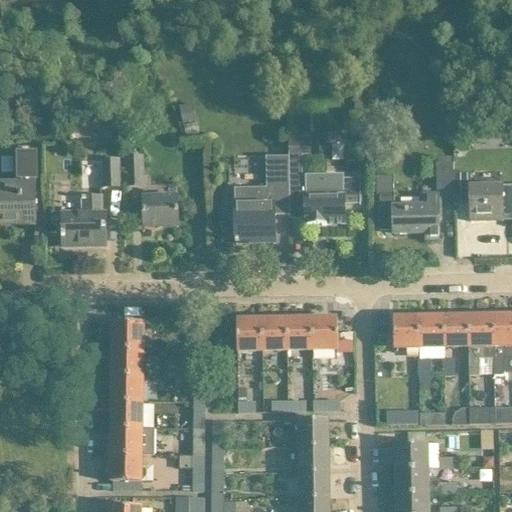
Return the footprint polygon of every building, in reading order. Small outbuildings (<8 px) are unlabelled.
[(193,105),(179,107),(183,124),(196,121),(193,105)] [(438,121),(437,131),(446,131),(446,121),(438,121)] [(310,138),(288,138),(289,158),(290,193),(291,216),(290,216),(290,220),(302,219),(306,219),(306,226),(307,226),(312,226),(322,226),(327,226),(327,225),(344,225),(344,205),(361,205),(361,185),(361,179),(344,179),(302,180),(302,164),(302,156),(305,156),(310,156),(310,138)] [(22,189),(0,189),(0,219),(35,219),(36,219),(35,183),(35,179),(36,179),(37,179),(37,152),(35,152),(35,147),(19,147),(19,153),(17,153),(18,179),(21,179),(21,183),(22,189)] [(127,187),(143,186),(143,157),(126,157),(127,187)] [(267,188),(234,189),(235,204),(235,206),(235,224),(236,244),(275,244),(274,216),(290,216),(291,216),(290,193),(289,158),(265,158),(267,188)] [(103,187),(119,187),(119,160),(103,160),(103,187)] [(437,165),(436,165),(437,190),(454,190),(453,174),(453,164),(451,164),(437,165)] [(471,174),(453,174),(454,190),(454,205),(470,205),(471,222),(503,221),(503,219),(511,218),(511,198),(503,198),(502,187),(471,188),(471,174)] [(393,177),(376,177),(377,196),(380,196),(380,199),(380,209),(380,231),(393,231),(394,234),(426,234),(426,241),(439,241),(439,221),(439,208),(438,194),(426,194),(426,209),(426,210),(394,210),(393,177)] [(178,227),(178,207),(177,197),(143,198),(144,224),(158,224),(158,227),(178,227)] [(102,216),(102,198),(83,199),(83,216),(63,217),(63,235),(62,235),(62,239),(63,239),(64,248),(106,247),(105,216),(102,216)] [(234,228),(223,229),(223,242),(235,242),(234,228)] [(34,229),(34,238),(43,238),(43,229),(34,229)] [(494,347),(494,316),(469,317),(470,348),(470,376),(480,376),(480,359),(494,359),(494,347)] [(511,316),(494,316),(494,347),(494,359),(495,376),(505,376),(504,359),(511,359),(511,316)] [(420,349),(445,348),(444,317),(419,318),(420,349)] [(445,348),(470,348),(469,317),(444,317),(445,348)] [(394,349),(414,349),(420,349),(419,318),(394,318),(394,349)] [(263,352),(288,351),(287,320),(263,321),(263,352)] [(288,351),(313,351),(312,320),(287,320),(288,351)] [(313,351),(338,350),(338,320),(312,320),(313,351)] [(238,352),(263,352),(263,321),(237,321),(238,352)] [(143,350),(144,343),(144,323),(113,323),(113,350),(143,350)] [(206,341),(206,324),(196,324),(195,341),(206,341)] [(143,377),(143,350),(113,350),(112,376),(143,377)] [(443,377),(455,377),(455,359),(443,359),(443,377)] [(195,360),(194,377),(205,377),(205,360),(195,360)] [(420,377),(430,377),(430,361),(419,361),(420,377)] [(143,403),(143,377),(112,376),(112,403),(143,403)] [(194,377),(194,404),(204,404),(205,377),(194,377)] [(248,403),(247,395),(239,395),(239,403),(238,403),(238,415),(255,414),(255,403),(248,403)] [(289,413),(306,413),(305,402),(289,403),(289,413)] [(314,413),(321,413),(341,413),(341,402),(314,403),(314,413)] [(142,429),(143,403),(112,403),(112,429),(142,429)] [(271,414),(289,413),(289,403),(270,403),(271,414)] [(194,404),(193,430),(204,430),(204,404),(194,404)] [(511,408),(495,409),(496,425),(511,424),(511,408)] [(455,413),(452,420),(453,426),(470,425),(470,410),(470,409),(461,409),(455,413)] [(495,409),(470,410),(470,425),(471,425),(496,425),(495,409)] [(418,412),(403,412),(403,426),(418,426),(418,412)] [(300,448),(328,448),(328,421),(299,422),(300,448)] [(242,429),(242,423),(213,423),(212,449),(224,450),(224,429),(242,429)] [(112,429),(111,455),(142,456),(154,456),(154,430),(142,429),(112,429)] [(193,430),(193,456),(204,456),(204,430),(193,430)] [(397,470),(428,470),(427,444),(396,445),(397,470)] [(300,474),(329,474),(328,448),(300,448),(300,474)] [(224,476),(224,450),(212,449),(212,475),(224,476)] [(141,483),(142,456),(111,455),(111,483),(141,483)] [(439,471),(457,470),(456,459),(438,459),(439,471)] [(487,459),(483,463),(483,469),(493,469),(493,459),(487,459)] [(192,466),(192,484),(203,484),(204,466),(192,466)] [(428,470),(397,470),(397,495),(428,495),(439,494),(439,484),(440,484),(440,480),(428,480),(428,470)] [(301,500),(329,500),(329,474),(300,474),(301,500)] [(223,502),(224,476),(212,475),(212,501),(223,502)] [(439,496),(457,495),(457,484),(439,484),(439,496)] [(397,511),(428,511),(428,495),(397,495),(397,511)] [(203,511),(203,500),(177,499),(176,511),(203,511)] [(300,511),(329,511),(329,500),(301,500),(300,511)] [(247,511),(247,503),(223,503),(223,502),(212,501),(211,511),(247,511)]
